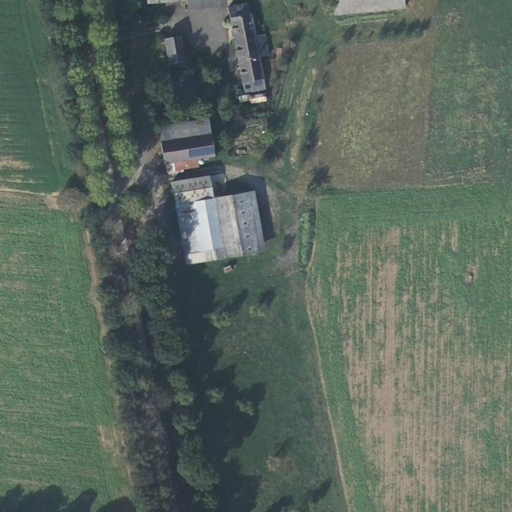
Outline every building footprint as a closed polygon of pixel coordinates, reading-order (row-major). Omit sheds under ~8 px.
[(229,6),(228,0),(189,0),(192,12),(229,6)] [(333,0),(335,22),(405,15),(404,0),(333,0)] [(229,6),(244,92),(261,89),(256,59),(268,56),(264,34),(252,37),(246,3),(229,6)] [(135,22),(134,7),(124,8),(124,15),(121,15),(122,23),(135,22)] [(191,61),(190,37),(175,38),(176,62),(191,61)] [(266,93),(239,96),(239,103),(266,100),(266,93)] [(156,127),(156,138),(206,138),(206,127),(156,127)] [(206,157),(206,138),(156,138),(156,156),(187,157),(206,157)] [(189,169),(191,178),(201,176),(200,167),(189,169)] [(223,174),(212,175),(213,195),(224,195),(223,174)] [(199,190),(174,192),(175,211),(200,210),(199,190)] [(175,211),(174,192),(161,192),(162,212),(175,211)] [(200,213),(204,273),(241,270),(238,211),(200,213)] [(204,273),(200,213),(162,215),(166,274),(204,273)]
